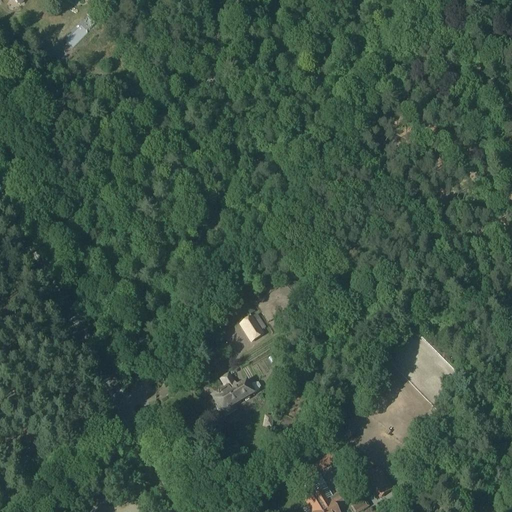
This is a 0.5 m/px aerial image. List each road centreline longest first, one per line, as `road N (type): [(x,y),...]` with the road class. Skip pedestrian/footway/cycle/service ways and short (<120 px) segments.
road 1 (track): [(341,134),(139,396)]
road 2 (tertiary): [(126,413),(0,188)]
road 3 (track): [(341,134),(511,326)]
road 4 (track): [(445,0),(341,134)]
road 5 (residential): [(49,511),(126,413)]
